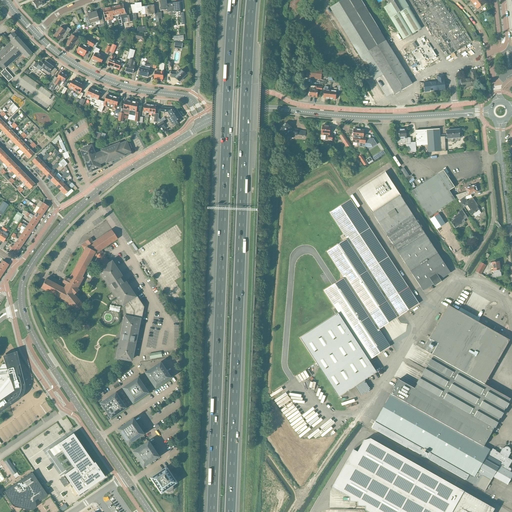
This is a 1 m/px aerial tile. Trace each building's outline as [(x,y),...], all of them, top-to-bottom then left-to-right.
[(36,8),(37,8),(41,6),(41,7),(44,5),(44,4),(45,3),(48,2),(46,0),(36,0),(33,2),(34,4),(33,5),(35,8),(36,7),(36,8)] [(345,0),(330,9),(357,54),(383,38),(359,0),(345,0)] [(366,0),(362,3),(367,10),(371,7),(366,0)] [(385,0),(381,0),(380,1),(385,9),(389,6),(385,0)] [(439,0),(430,0),(422,5),(428,15),(443,5),(439,0)] [(470,0),(477,9),(485,3),(482,0),(470,0)] [(167,10),(167,12),(170,12),(171,12),(170,3),(167,4),(167,1),(160,1),(161,11),(167,10)] [(380,1),(375,4),(380,12),(385,9),(380,1)] [(181,16),(181,25),(185,25),(183,13),(180,13),(180,12),(179,2),(170,3),(171,12),(170,12),(171,15),(175,15),(174,13),(178,12),(178,16),(181,16)] [(142,13),(142,15),(146,15),(145,6),(142,6),(141,3),(135,4),(136,13),(142,13)] [(375,4),(371,7),(376,14),(380,12),(375,4)] [(118,6),(122,23),(125,23),(124,19),(127,18),(128,22),(133,21),(131,15),(127,16),(126,12),(125,13),(123,5),(118,6)] [(155,15),(156,22),(159,22),(159,19),(158,13),(158,11),(155,11),(154,5),(145,6),(146,15),(149,14),(149,15),(155,15)] [(443,5),(428,15),(434,24),(449,15),(443,5)] [(118,6),(113,7),(115,16),(116,19),(118,19),(119,24),(122,23),(118,6)] [(371,7),(367,10),(371,17),(376,14),(371,7)] [(108,21),(110,26),(112,25),(111,20),(109,8),(103,9),(105,18),(106,21),(108,21)] [(104,23),(102,17),(99,18),(97,11),(93,13),(95,22),(96,25),(100,24),(104,23)] [(403,12),(394,18),(395,21),(398,25),(399,26),(407,21),(408,21),(403,12)] [(449,15),(434,24),(440,33),(459,22),(454,12),(449,15)] [(84,16),(89,28),(92,27),(91,24),(95,22),(93,13),(84,16)] [(407,21),(399,26),(400,29),(403,33),(404,35),(413,30),(407,21)] [(459,22),(440,33),(446,42),(456,36),(459,34),(462,32),(465,31),(459,22)] [(398,25),(391,29),(394,33),(400,29),(399,26),(398,25)] [(54,36),(60,40),(63,35),(66,37),(71,30),(65,26),(63,29),(60,27),(54,36)] [(413,30),(404,35),(405,38),(409,44),(418,39),(413,30)] [(446,42),(445,42),(450,52),(468,42),(462,32),(459,34),(456,36),(446,42)] [(0,66),(2,69),(3,69),(4,70),(0,73),(8,81),(13,78),(5,69),(5,68),(22,53),(27,58),(31,54),(12,33),(8,37),(11,41),(9,42),(10,43),(0,52),(0,66)] [(403,33),(396,37),(399,42),(405,38),(404,35),(403,33)] [(66,44),(72,48),(75,43),(78,45),(82,38),(77,35),(75,37),(72,35),(66,44)] [(418,39),(409,44),(410,46),(413,51),(413,52),(424,46),(420,37),(418,39)] [(90,46),(95,49),(96,47),(98,43),(89,38),(86,43),(87,44),(86,46),(81,43),(81,44),(77,50),(77,51),(81,54),(83,56),(84,55),(85,56),(85,55),(89,49),(90,48),(89,48),(90,46)] [(408,42),(401,46),(404,50),(410,46),(408,42)] [(468,42),(450,52),(453,56),(452,57),(458,67),(473,58),(470,53),(473,52),(468,42)] [(383,75),(395,94),(412,83),(387,44),(362,61),(371,76),(374,81),(383,75)] [(410,46),(404,50),(406,55),(413,51),(410,46)] [(424,46),(413,52),(415,55),(418,59),(418,61),(429,54),(424,46)] [(96,47),(95,49),(93,53),(95,54),(92,60),(101,64),(104,58),(100,56),(99,52),(100,50),(96,47)] [(132,60),(135,51),(130,49),(127,59),(129,59),(132,60)] [(117,69),(120,70),(122,62),(123,61),(125,62),(129,52),(125,51),(122,59),(120,58),(119,61),(117,60),(115,66),(114,68),(114,69),(116,70),(117,69)] [(362,82),(371,76),(362,61),(357,54),(348,60),(362,82)] [(429,54),(418,61),(420,64),(423,68),(426,73),(437,67),(429,54)] [(110,68),(112,68),(113,68),(114,68),(115,66),(117,60),(114,60),(115,56),(111,55),(110,58),(111,58),(108,66),(110,67),(110,68)] [(415,55),(408,58),(411,63),(418,59),(415,55)] [(138,75),(148,77),(150,70),(149,70),(150,68),(153,68),(154,63),(153,63),(154,59),(147,58),(147,63),(146,66),(145,66),(146,63),(145,62),(143,61),(141,62),(140,68),(138,75)] [(132,60),(129,59),(128,65),(127,65),(126,72),(134,73),(135,67),(134,67),(135,61),(132,60)] [(418,59),(411,63),(414,68),(420,64),(418,61),(418,59)] [(51,64),(50,65),(46,62),(44,64),(41,62),(36,68),(42,73),(43,72),(49,77),(51,74),(53,76),(57,70),(53,67),(53,66),(51,64)] [(155,78),(163,80),(164,72),(165,64),(160,63),(159,72),(156,71),(155,78)] [(307,68),(306,78),(321,79),(322,80),(322,76),(326,77),(326,75),(326,70),(322,70),(307,68)] [(423,68),(416,72),(419,77),(426,73),(423,68)] [(175,77),(180,82),(187,75),(182,70),(180,71),(179,71),(178,71),(176,72),(171,71),(170,77),(175,77)] [(461,80),(462,88),(470,87),(470,86),(476,86),(475,71),(470,72),(471,78),(461,80)] [(52,81),(48,88),(52,91),(57,84),(59,85),(61,86),(62,86),(64,83),(63,83),(67,77),(64,75),(64,73),(63,72),(61,73),(61,72),(57,78),(55,77),(54,79),(52,81)] [(424,83),(425,91),(445,89),(444,75),(438,76),(438,81),(424,83)] [(77,80),(76,80),(73,79),(69,87),(68,88),(69,88),(68,90),(71,92),(72,90),(74,91),(79,82),(78,81),(77,80)] [(80,82),(79,82),(74,91),(77,92),(76,94),(78,96),(77,98),(80,99),(83,94),(81,93),(85,86),(85,85),(82,83),(80,82)] [(331,99),(332,100),(332,99),(336,99),(337,92),(340,93),(341,86),(337,85),(337,88),(333,88),(333,91),(330,91),(330,99),(331,99)] [(309,96),(317,97),(318,90),(322,91),(322,88),(322,87),(315,86),(314,89),(310,89),(309,96)] [(93,89),(92,89),(89,88),(86,96),(85,98),(91,101),(95,90),(95,89),(93,89)] [(94,103),(93,105),(93,106),(94,107),(98,109),(101,101),(97,100),(98,99),(100,93),(98,92),(98,91),(97,90),(96,91),(95,90),(91,101),(90,102),(94,103)] [(111,95),(110,96),(106,95),(104,103),(101,101),(98,109),(97,111),(102,113),(104,106),(109,108),(113,97),(112,96),(111,95)] [(117,98),(116,97),(115,96),(114,97),(113,97),(109,108),(109,109),(112,110),(113,109),(115,110),(113,117),(118,118),(120,108),(121,107),(117,106),(119,99),(117,98)] [(129,101),(128,100),(127,100),(126,100),(125,100),(123,109),(120,108),(118,118),(117,123),(120,124),(121,121),(123,122),(124,114),(129,115),(132,102),(129,101)] [(135,122),(139,122),(140,117),(140,114),(136,113),(136,112),(138,103),(137,102),(136,102),(135,102),(132,102),(130,110),(129,115),(135,116),(135,122)] [(13,104),(9,107),(12,110),(10,111),(13,114),(18,109),(14,104),(13,104)] [(154,106),(153,105),(152,105),(151,105),(150,105),(149,113),(152,114),(152,117),(154,117),(154,122),(158,123),(159,115),(155,114),(156,106),(154,106)] [(161,107),(160,111),(168,112),(171,116),(178,112),(175,108),(173,109),(161,107)] [(171,116),(168,118),(172,124),(174,123),(176,126),(182,121),(180,119),(182,118),(178,112),(171,116)] [(10,130),(12,128),(11,126),(10,125),(8,127),(4,123),(0,126),(0,129),(5,135),(10,130)] [(282,134),(286,137),(288,134),(290,135),(291,134),(293,135),(297,135),(298,130),(293,129),(286,123),(279,131),(278,133),(281,135),(282,134)] [(327,126),(326,125),(324,125),(324,126),(323,126),(321,140),(327,140),(332,141),(333,136),(329,135),(331,127),(327,126)] [(353,129),(353,137),(353,142),(357,143),(357,144),(359,145),(359,146),(360,143),(360,142),(361,142),(362,138),(358,137),(359,130),(356,129),(354,129),(353,129)] [(359,130),(358,137),(362,138),(361,142),(360,142),(360,143),(365,143),(370,144),(372,147),(377,145),(373,139),(367,138),(368,135),(364,135),(364,130),(363,129),(362,129),(361,130),(359,129),(359,130)] [(407,145),(408,153),(416,152),(416,142),(411,143),(410,138),(406,138),(406,129),(399,130),(399,138),(397,138),(398,143),(406,143),(406,145),(407,145)] [(428,145),(428,152),(441,151),(440,135),(439,129),(416,130),(417,146),(421,146),(421,145),(428,145)] [(15,135),(10,130),(5,135),(10,139),(15,135)] [(462,134),(460,134),(460,130),(446,131),(447,135),(440,135),(441,151),(446,151),(445,139),(460,138),(462,137),(462,134)] [(20,140),(15,135),(10,139),(15,144),(20,140)] [(58,141),(63,151),(65,149),(59,135),(51,142),(54,145),(58,141)] [(15,144),(19,149),(24,144),(20,140),(15,144)] [(96,154),(100,165),(106,162),(107,163),(112,161),(120,158),(125,156),(125,155),(131,152),(130,149),(132,149),(130,143),(128,144),(127,142),(120,144),(120,143),(102,150),(102,152),(96,154)] [(19,149),(24,154),(29,149),(24,144),(19,149)] [(86,163),(90,173),(92,172),(97,170),(101,168),(100,165),(96,154),(92,145),(89,147),(88,145),(83,147),(84,149),(81,150),(84,158),(83,158),(85,163),(86,163)] [(34,153),(29,149),(24,154),(29,158),(34,153)] [(36,166),(41,171),(46,166),(44,164),(46,162),(44,161),(52,154),(50,152),(48,155),(43,160),(36,166)] [(0,157),(0,159),(3,163),(9,158),(4,153),(0,157)] [(359,157),(362,162),(364,166),(367,164),(361,155),(359,157)] [(31,161),(36,166),(43,160),(41,159),(40,157),(39,159),(36,156),(31,161)] [(6,169),(7,167),(13,162),(9,158),(3,163),(6,166),(4,168),(6,169)] [(67,164),(64,160),(63,159),(58,164),(57,164),(45,176),(50,180),(55,175),(53,173),(54,171),(60,164),(64,168),(67,164)] [(7,167),(12,172),(17,167),(13,162),(7,167)] [(41,171),(45,176),(57,164),(56,163),(51,168),(50,167),(48,168),(46,166),(41,171)] [(17,167),(12,172),(14,174),(12,177),(14,179),(16,176),(22,171),(17,167)] [(406,178),(409,176),(403,167),(400,169),(406,178)] [(411,191),(428,217),(455,200),(449,191),(455,187),(443,170),(411,191)] [(26,176),(22,171),(16,176),(21,181),(26,176)] [(55,185),(59,190),(65,185),(62,182),(63,180),(68,175),(66,172),(60,178),(61,179),(60,180),(55,185)] [(422,225),(417,218),(416,219),(385,172),(358,190),(423,291),(433,284),(434,286),(442,282),(440,280),(451,273),(420,226),(422,225)] [(50,180),(55,185),(60,180),(55,175),(50,180)] [(18,192),(21,188),(25,185),(30,180),(26,176),(21,181),(23,183),(20,185),(21,186),(17,190),(18,192)] [(35,185),(30,180),(25,185),(29,190),(35,185)] [(59,190),(67,197),(73,191),(71,188),(69,190),(67,187),(71,183),(69,181),(65,185),(59,190)] [(456,195),(458,199),(463,196),(464,197),(471,195),(471,194),(478,192),(475,185),(466,188),(467,192),(456,195)] [(277,194),(268,198),(270,202),(279,198),(277,194)] [(468,202),(464,197),(463,196),(458,199),(459,201),(460,200),(461,202),(460,203),(463,207),(464,206),(464,207),(467,206),(473,214),(479,210),(477,206),(478,206),(473,198),(468,202)] [(300,338),(339,397),(377,372),(369,360),(370,360),(390,347),(379,330),(419,303),(351,199),(330,213),(347,239),(327,252),(344,278),(337,282),(334,284),(324,290),(339,313),(338,313),(300,338)] [(3,201),(0,205),(0,210),(3,213),(8,205),(3,201)] [(39,208),(45,212),(48,207),(45,205),(47,203),(44,201),(43,203),(40,201),(39,202),(36,206),(37,206),(39,208)] [(37,206),(33,212),(36,213),(41,217),(45,212),(39,208),(37,206)] [(451,222),(455,229),(465,222),(464,220),(467,218),(462,210),(458,212),(459,214),(453,218),(454,220),(451,222)] [(32,219),(38,222),(41,217),(36,213),(34,216),(30,214),(23,211),(22,214),(28,218),(29,217),(32,219)] [(15,221),(18,223),(23,215),(18,212),(13,219),(15,221)] [(430,220),(436,230),(445,224),(439,214),(430,220)] [(29,224),(34,228),(38,222),(32,219),(29,224)] [(23,226),(23,227),(25,229),(31,233),(34,228),(29,224),(27,227),(23,225),(22,226),(23,226)] [(25,229),(23,227),(22,228),(21,228),(21,229),(20,230),(23,232),(22,234),(27,238),(31,233),(25,229)] [(116,358),(131,361),(139,320),(141,320),(143,307),(136,296),(134,297),(111,262),(109,264),(100,250),(117,239),(111,231),(92,243),(90,239),(85,242),(87,245),(85,248),(85,247),(83,250),(84,251),(68,280),(65,279),(63,283),(66,284),(64,289),(46,280),(41,288),(66,301),(75,312),(82,306),(73,295),(78,291),(77,289),(83,278),(81,277),(93,255),(95,257),(96,256),(104,267),(99,271),(122,305),(123,304),(126,317),(124,317),(116,358)] [(22,234),(18,239),(24,243),(27,238),(22,234)] [(18,239),(15,244),(20,248),(24,243),(18,239)] [(11,250),(16,254),(20,248),(15,244),(13,246),(11,245),(9,248),(11,250)] [(0,266),(5,270),(9,265),(2,261),(0,264),(0,263),(0,266)] [(480,262),(475,272),(481,275),(486,265),(480,262)] [(493,273),(494,277),(501,276),(501,272),(500,272),(500,270),(499,262),(492,263),(489,263),(490,266),(493,266),(493,271),(494,271),(494,273),(493,273)] [(429,459),(477,487),(484,491),(491,480),(493,477),(507,485),(511,476),(511,472),(510,471),(511,471),(511,470),(511,469),(511,468),(510,468),(509,468),(509,467),(511,461),(511,460),(508,458),(511,452),(510,452),(510,451),(511,450),(510,450),(510,449),(510,448),(509,447),(508,447),(507,447),(506,447),(505,447),(504,447),(504,448),(503,448),(500,453),(496,451),(496,450),(493,449),(491,451),(490,450),(490,449),(484,446),(511,399),(485,384),(510,340),(478,322),(480,319),(461,308),(459,311),(448,305),(423,349),(434,355),(415,389),(399,380),(391,394),(372,428),(407,448),(407,447),(421,455),(429,459)] [(16,351),(16,350),(2,355),(4,363),(1,363),(0,365),(0,411),(7,407),(17,400),(19,398),(21,397),(22,395),(23,393),(24,391),(24,388),(24,386),(24,383),(16,351)] [(156,387),(171,378),(161,364),(147,373),(156,387)] [(134,402),(148,393),(139,379),(124,388),(134,402)] [(112,418),(126,408),(116,394),(102,404),(112,418)] [(62,421),(63,423),(64,423),(68,429),(73,426),(66,418),(62,421)] [(129,444),(143,434),(134,420),(120,430),(129,444)] [(58,444),(49,450),(54,456),(62,451),(74,468),(64,475),(73,487),(78,495),(106,476),(95,460),(94,461),(74,433),(73,434),(58,444)] [(464,491),(371,439),(364,440),(358,452),(354,450),(333,487),(350,497),(350,501),(358,502),(358,506),(366,506),(366,510),(368,511),(492,511),(495,509),(489,505),(489,506),(464,491)] [(144,466),(159,457),(149,442),(135,452),(144,466)] [(8,460),(4,462),(13,475),(17,473),(8,460)] [(152,478),(162,492),(165,490),(167,491),(168,492),(170,492),(171,492),(172,491),(173,490),(174,488),(174,486),(173,485),(176,483),(167,469),(152,478)] [(31,473),(3,493),(11,505),(12,506),(13,507),(14,508),(15,508),(29,511),(30,511),(31,511),(33,510),(34,509),(34,508),(35,507),(35,506),(35,505),(34,502),(38,499),(39,501),(47,496),(31,473)]
